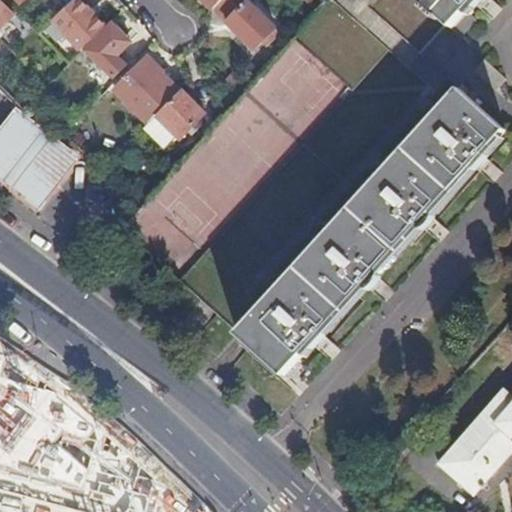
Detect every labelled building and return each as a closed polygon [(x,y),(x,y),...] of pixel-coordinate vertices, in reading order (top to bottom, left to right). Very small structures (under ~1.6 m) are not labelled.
[(0,0),(0,31),(16,16),(0,0)] [(52,0),(64,12),(77,0),(52,0)] [(84,53),(108,29),(80,0),(77,0),(64,12),(55,21),(84,53)] [(204,0),(215,10),(224,0),(204,0)] [(253,0),(224,0),(215,10),(255,51),(276,30),(250,4),(253,0)] [(305,0),(317,14),(326,5),(321,0),(305,0)] [(448,26),(420,0),(359,0),(424,56),(448,26)] [(420,0),(448,26),(463,40),(478,21),(469,13),(476,5),(483,11),(492,0),(420,0)] [(238,334),(434,120),(326,5),(317,14),(295,39),(150,201),(143,210),(124,190),(124,230),(107,249),(122,262),(138,245),(238,334)] [(115,25),(89,51),(115,78),(128,66),(118,56),(132,42),(115,25)] [(117,92),(150,125),(181,94),(164,77),(164,75),(149,60),(117,92)] [(486,61),(477,72),(499,92),(509,81),(486,61)] [(434,120),(238,334),(237,336),(284,377),(508,132),(461,90),(434,120)] [(206,115),(182,92),(181,94),(150,125),(145,131),(165,150),(178,137),(182,140),(206,115)] [(82,154),(18,104),(0,127),(0,177),(39,208),(82,154)] [(500,401),(437,474),(471,503),(507,461),(511,455),(511,410),(511,411),(500,401)] [(0,468),(18,473),(17,478),(137,505),(149,453),(0,418),(0,468)]
